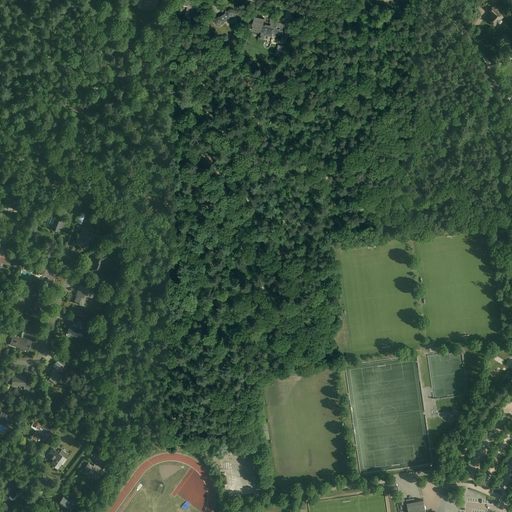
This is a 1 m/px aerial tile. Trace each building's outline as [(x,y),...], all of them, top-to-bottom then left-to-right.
[(137,0),(137,2),(138,2),(136,9),(146,11),(146,12),(149,12),(150,8),(155,10),(157,0),(137,0)] [(183,2),(183,4),(183,5),(187,6),(185,16),(194,19),(197,7),(194,7),(195,0),(194,0),(184,0),(184,2),(183,2)] [(495,25),(502,16),(491,6),(489,9),(493,13),(488,19),(495,25)] [(214,22),(216,26),(219,27),(223,24),(223,23),(230,19),(231,19),(235,17),(236,14),(234,9),(230,9),(226,11),(226,13),(219,17),(218,16),(214,19),(214,22)] [(264,39),(265,35),(272,36),(273,33),(285,36),(288,25),(276,22),(277,17),(271,15),(269,23),(270,24),(270,26),(265,24),(265,26),(263,25),(264,19),(253,16),(252,23),(251,26),(252,27),(251,30),(261,32),(259,37),(261,38),(264,39)] [(280,54),(285,47),(278,45),(276,53),(280,54)] [(5,205),(16,208),(18,199),(7,196),(5,205)] [(54,219),(52,224),(51,224),(49,228),(59,232),(60,229),(61,229),(65,219),(59,217),(58,220),(54,219)] [(80,233),(76,243),(81,245),(81,244),(87,247),(88,246),(90,242),(94,243),(96,238),(98,239),(100,236),(91,232),(91,233),(88,232),(89,230),(84,227),(81,233),(80,233)] [(97,257),(97,258),(96,258),(91,271),(98,273),(100,269),(98,269),(101,261),(106,259),(108,261),(113,259),(111,254),(110,255),(108,251),(104,253),(104,254),(97,257)] [(47,282),(52,284),(58,270),(43,264),(39,273),(49,277),(47,282)] [(92,297),(95,290),(80,285),(77,294),(74,302),(83,305),(87,295),(92,297)] [(40,311),(43,303),(45,304),(47,300),(36,297),(38,293),(34,291),(32,298),(35,299),(32,308),(40,311)] [(79,329),(80,326),(82,327),(83,324),(77,321),(75,325),(77,325),(76,328),(70,326),(67,333),(77,337),(80,329),(79,329)] [(29,350),(31,343),(30,342),(31,339),(32,340),(35,329),(27,326),(26,332),(25,331),(22,340),(13,337),(11,344),(29,350)] [(63,370),(62,369),(64,366),(57,361),(52,366),(55,368),(52,372),(51,372),(50,373),(52,375),(49,379),(49,380),(50,379),(56,384),(58,381),(62,376),(58,372),(59,371),(61,372),(63,370)] [(13,375),(12,385),(24,386),(24,393),(30,393),(31,383),(25,382),(25,376),(13,375)] [(2,408),(0,421),(0,423),(9,425),(12,410),(2,408)] [(32,437),(36,440),(42,432),(44,433),(45,431),(51,435),(54,431),(49,428),(49,429),(42,424),(42,423),(37,419),(33,425),(38,429),(32,437)] [(54,460),(51,463),(58,468),(68,454),(62,449),(59,453),(52,448),(47,455),(54,460)] [(97,479),(103,470),(94,464),(93,466),(89,463),(84,469),(97,479)] [(5,485),(7,487),(8,486),(14,490),(10,495),(17,499),(18,497),(17,497),(20,493),(22,494),(25,490),(16,484),(15,486),(5,479),(1,484),(4,486),(5,485)] [(62,505),(68,510),(72,504),(74,506),(77,502),(71,497),(69,500),(64,496),(60,502),(63,504),(62,505)] [(425,511),(423,500),(414,501),(414,498),(406,500),(408,511),(425,511)]
